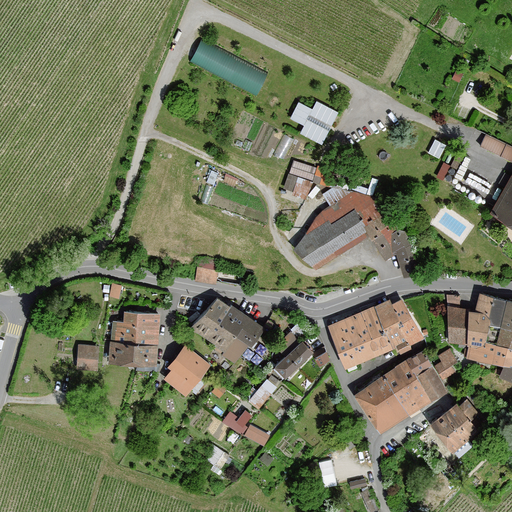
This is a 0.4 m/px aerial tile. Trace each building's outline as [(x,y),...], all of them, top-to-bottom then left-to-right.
[(205,38),(194,62),(262,94),(273,70),(205,38)] [(302,133),(323,143),(337,112),(318,103),(314,111),(300,104),(293,118),(306,124),(302,133)] [(511,147),(489,134),(484,144),(511,159),(511,147)] [(444,156),(450,143),(439,137),(432,151),(444,156)] [(456,165),(462,167),(466,154),(460,153),(456,165)] [(450,178),(453,161),(445,160),(442,177),(450,178)] [(318,169),(295,161),(291,172),(314,179),(318,169)] [(335,171),(319,165),(318,169),(314,179),(330,185),(335,172),(335,171)] [(289,172),(284,187),(293,190),(298,175),(289,172)] [(355,178),(335,172),(330,185),(333,186),(342,188),(352,191),(352,189),(355,178)] [(298,175),(293,190),(292,193),(305,198),(313,181),(298,175)] [(352,189),(369,193),(371,182),(355,178),(352,189)] [(511,183),(496,213),(511,221),(511,183)] [(333,186),(323,193),(332,207),(347,197),(342,188),(333,186)] [(352,191),(342,188),(347,197),(353,193),(352,191)] [(399,251),(406,275),(420,271),(413,245),(381,199),(353,193),(347,197),(332,207),(327,210),(318,218),(298,250),(317,267),(372,233),(380,246),(385,255),(387,257),(399,251)] [(217,265),(201,262),(198,279),(215,282),(217,265)] [(113,294),(123,297),(127,283),(116,281),(113,294)] [(469,356),(497,362),(510,299),(482,293),(478,311),(471,344),(469,356)] [(217,295),(191,330),(234,363),(260,329),(217,295)] [(471,344),(478,311),(461,308),(461,295),(449,295),(450,341),(471,344)] [(424,336),(404,299),(394,305),(392,300),(378,307),(331,326),(347,367),(400,345),(403,352),(413,347),(410,344),(424,336)] [(507,364),(503,375),(511,378),(511,299),(510,299),(497,362),(507,364)] [(157,364),(160,314),(128,312),(128,315),(127,323),(116,322),(112,362),(139,363),(157,364)] [(286,357),(302,342),(291,331),(275,345),(286,357)] [(314,350),(304,340),(302,342),(286,357),(277,365),(276,366),(286,376),(314,350)] [(167,378),(187,394),(206,370),(212,362),(189,343),(171,366),(175,369),(167,378)] [(97,369),(99,346),(81,345),(79,368),(97,369)] [(409,360),(358,395),(384,431),(448,390),(434,367),(426,350),(409,360)] [(445,361),(436,366),(443,379),(456,371),(452,365),(458,361),(451,350),(441,355),(445,361)] [(321,364),(329,359),(326,351),(316,356),(321,364)] [(276,386),(267,379),(250,400),(259,407),(276,386)] [(220,382),(212,392),(220,399),(228,389),(220,382)] [(458,403),(434,423),(454,449),(478,428),(470,417),(477,411),(469,400),(461,406),(458,403)] [(252,416),(245,410),(236,423),(234,421),(237,417),(230,411),(222,423),(240,434),(241,433),(243,434),(248,427),(245,426),(252,416)] [(249,428),(244,436),(265,447),(271,436),(250,425),(249,428)] [(234,431),(229,439),(234,442),(239,434),(234,431)] [(188,434),(184,439),(189,443),(193,438),(188,434)] [(225,452),(216,466),(221,469),(230,455),(225,452)] [(325,485),(341,482),(337,457),(321,460),(325,485)] [(350,481),(351,489),(367,486),(365,478),(350,481)] [(372,511),(380,509),(371,491),(363,495),(370,511),(372,511)] [(344,511),(340,501),(329,506),(332,511),(344,511)]
